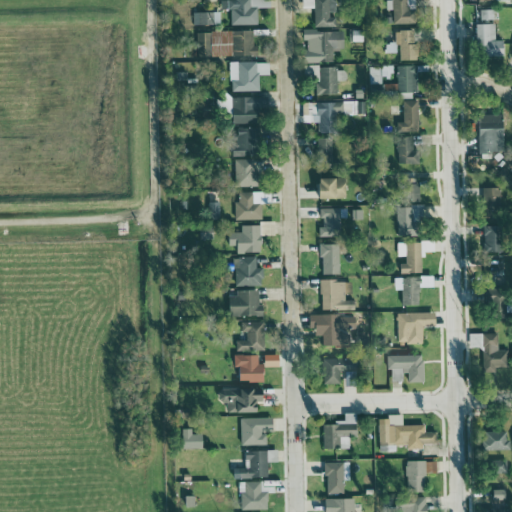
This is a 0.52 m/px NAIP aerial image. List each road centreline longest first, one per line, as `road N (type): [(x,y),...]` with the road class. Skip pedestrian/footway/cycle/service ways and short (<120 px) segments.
road 1 (tertiary): [(447,0),(458,511)]
road 2 (residential): [(285,0),(296,511)]
road 3 (residential): [(294,405),(511,399)]
